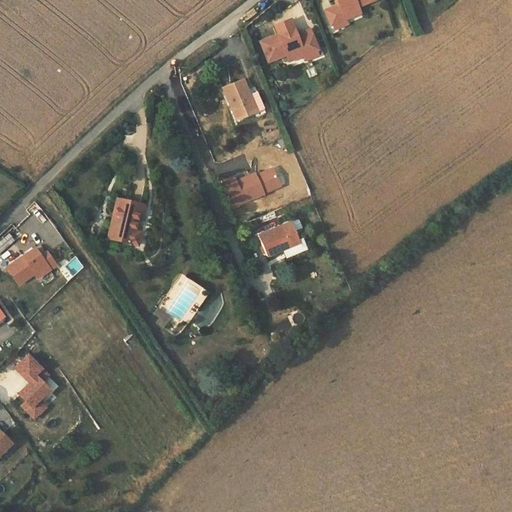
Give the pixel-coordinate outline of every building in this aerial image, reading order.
[(335,0),(338,5),(324,10),(329,24),(331,24),(343,19),(340,11),(355,6),(356,7),(374,0),(373,0),(335,0)] [(355,6),(340,11),(343,19),(359,13),(356,7),(355,6)] [(343,19),(331,24),(333,29),(345,24),(343,19)] [(317,48),(312,35),(298,41),(290,22),(274,28),(277,35),(260,42),(268,62),(286,55),(286,54),(286,53),(300,47),(303,55),(316,50),(317,48)] [(286,54),(286,55),(288,61),(303,55),(300,47),(286,53),(286,54)] [(316,50),(303,55),(306,60),(318,55),(316,50)] [(243,79),(223,88),(236,120),(261,110),(255,96),(250,98),(243,79)] [(255,173),(236,181),(235,177),(223,182),(233,207),(264,194),(263,193),(279,186),(272,169),(256,175),(255,173)] [(117,199),(108,238),(136,245),(139,233),(134,232),(139,213),(140,205),(117,199)] [(291,222),(258,236),(267,256),(282,250),(282,247),(299,240),(298,240),(291,222)] [(9,233),(0,241),(0,254),(0,255),(16,240),(9,233)] [(282,250),(285,257),(306,249),(302,238),(298,240),(299,240),(282,247),(282,250)] [(7,267),(15,278),(14,278),(19,284),(35,273),(33,270),(44,262),(49,269),(56,265),(47,252),(41,256),(35,248),(7,267)] [(65,264),(73,276),(85,269),(77,256),(65,264)] [(33,270),(35,273),(38,277),(49,269),(44,262),(33,270)] [(157,308),(153,313),(160,318),(167,323),(170,317),(157,308)] [(160,318),(156,323),(163,328),(167,323),(160,318)] [(27,403),(23,408),(35,421),(48,409),(42,403),(53,392),(38,376),(44,371),(30,355),(15,369),(30,384),(19,395),(27,403)] [(0,453),(10,444),(0,433),(0,453)]
